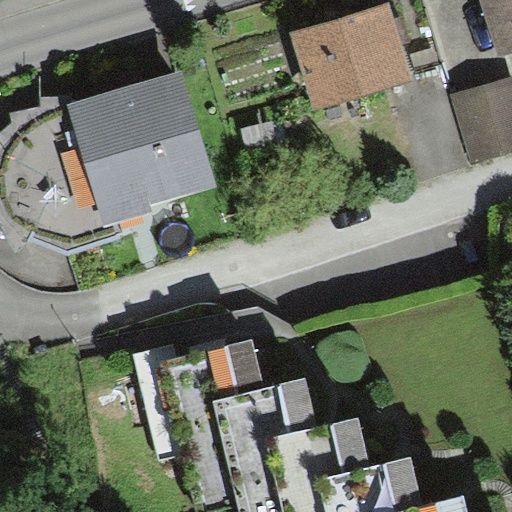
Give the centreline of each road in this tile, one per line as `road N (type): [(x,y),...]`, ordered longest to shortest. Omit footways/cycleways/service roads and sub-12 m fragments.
road 1 (residential): [(511,179),(103,301),(38,315),(0,306)]
road 2 (residential): [(176,0),(0,57)]
